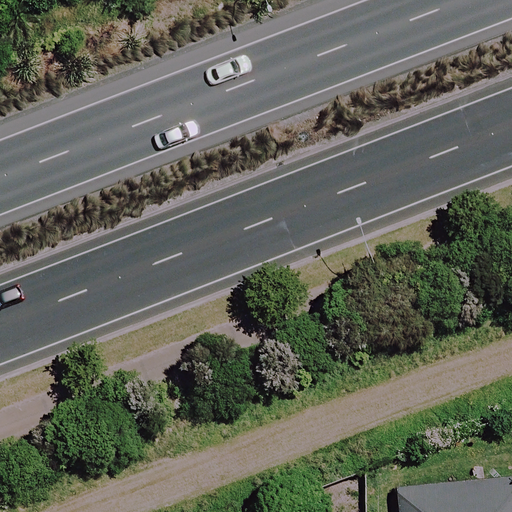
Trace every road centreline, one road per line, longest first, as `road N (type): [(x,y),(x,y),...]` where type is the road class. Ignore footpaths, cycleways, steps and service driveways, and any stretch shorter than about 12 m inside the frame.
road 1 (primary): [(511,136),(0,334)]
road 2 (primary): [(0,167),(437,0)]
